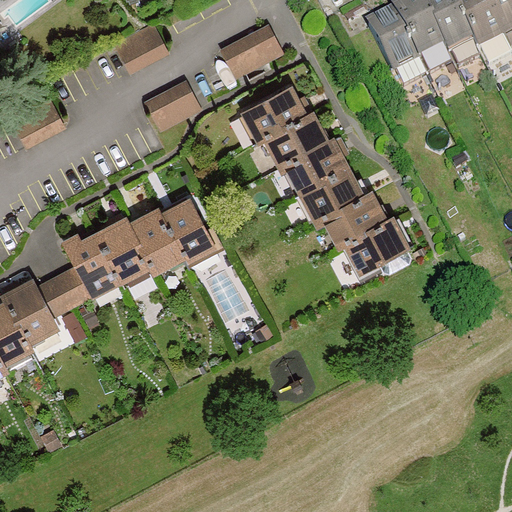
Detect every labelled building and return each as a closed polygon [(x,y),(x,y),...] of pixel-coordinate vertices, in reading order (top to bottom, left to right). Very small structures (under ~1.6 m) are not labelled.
[(401,0),(389,6),(415,58),(441,44),(419,0),(418,0),(401,0)] [(420,0),(419,0),(441,44),(445,51),(470,38),(452,1),(451,0),(420,0)] [(502,36),(482,0),(453,0),(452,1),(470,38),(476,49),(502,36)] [(511,0),(482,0),(502,36),(511,30),(511,0)] [(415,58),(389,6),(362,21),(388,72),(415,58)] [(268,24),(222,49),(237,77),(283,53),(268,24)] [(157,26),(120,45),(134,73),(172,54),(157,26)] [(187,82),(148,102),(163,129),(201,109),(187,82)] [(263,138),(305,112),(290,83),(239,110),(256,141),(263,138)] [(53,100),(16,119),(31,148),(67,129),(53,100)] [(286,166),(329,142),(312,109),(305,112),(263,138),(280,169),(286,166)] [(300,193),(350,167),(335,139),(329,142),(286,166),(300,193)] [(350,167),(300,193),(316,224),(324,220),(365,196),(350,167)] [(344,244),(388,220),(374,192),(365,196),(324,220),(338,247),(344,244)] [(190,195),(162,210),(186,256),(190,261),(216,246),(190,195)] [(159,204),(129,221),(151,264),(155,273),(186,256),(162,210),(159,204)] [(126,214),(94,230),(119,280),(151,264),(129,221),(126,214)] [(388,220),(344,244),(359,271),(409,245),(394,217),(388,220)] [(78,232),(62,240),(74,264),(90,295),(119,280),(94,230),(80,237),(78,232)] [(37,282),(53,314),(90,295),(74,264),(37,282)] [(0,292),(0,293),(3,300),(15,323),(20,320),(31,341),(59,327),(53,314),(37,282),(33,275),(0,292)] [(0,301),(0,352),(5,363),(35,348),(31,341),(20,320),(15,323),(3,300),(0,301)] [(0,373),(8,369),(5,363),(0,352),(0,373)]
